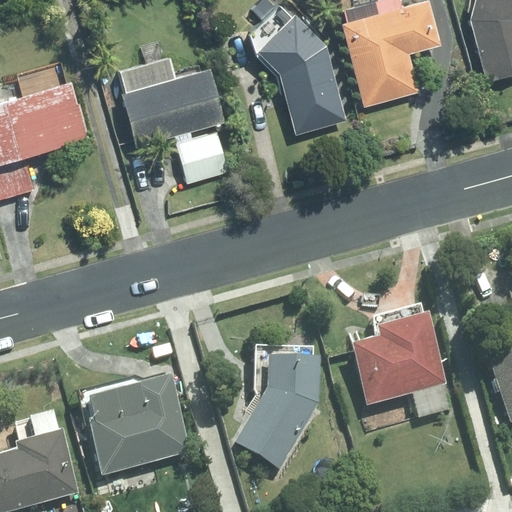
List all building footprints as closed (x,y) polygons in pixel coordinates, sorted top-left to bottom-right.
[(338,0),(344,21),(341,22),(364,104),(417,90),(407,53),(439,44),(427,0),(424,0),(402,6),(400,0),(338,0)] [(511,0),(474,0),(470,18),(486,80),(511,73),(511,0)] [(295,132),(346,120),(328,45),(297,12),(259,49),(281,74),(295,132)] [(135,146),(224,121),(209,68),(175,78),(168,56),(118,70),(124,92),(120,93),(135,146)] [(0,197),(31,189),(23,157),(87,140),(71,83),(0,102),(0,197)] [(215,132),(174,143),(185,183),(226,172),(215,132)] [(369,404),(448,382),(429,310),(377,325),(379,332),(351,340),(369,404)] [(501,421),(511,416),(511,323),(471,339),(501,421)] [(280,469),(320,402),(322,356),(270,354),(269,387),(235,442),(280,469)] [(90,416),(105,473),(193,450),(172,372),(89,394),(95,415),(90,416)] [(0,511),(78,491),(60,426),(58,427),(53,411),(11,423),(16,439),(12,440),(14,447),(0,450),(0,511)]
